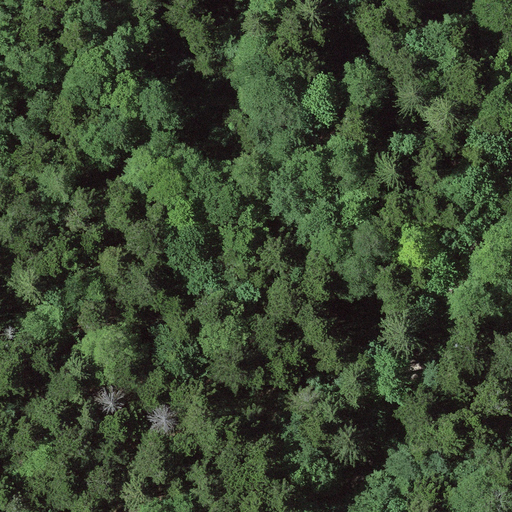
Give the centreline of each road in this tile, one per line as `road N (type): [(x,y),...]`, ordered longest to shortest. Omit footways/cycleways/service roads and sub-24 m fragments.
road 1 (track): [(338,511),(511,173)]
road 2 (track): [(0,134),(167,0)]
